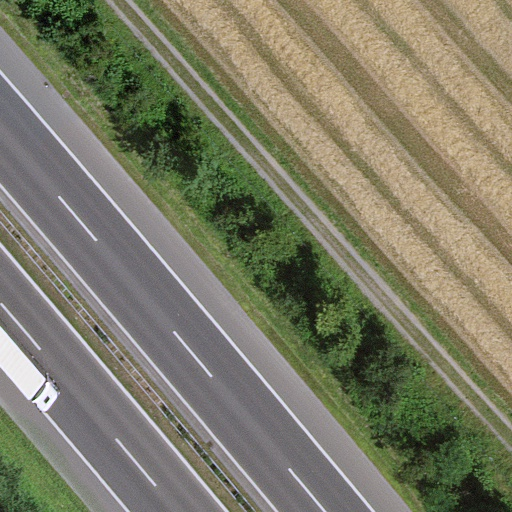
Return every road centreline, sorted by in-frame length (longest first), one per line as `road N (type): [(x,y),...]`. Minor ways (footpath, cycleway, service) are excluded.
road 1 (track): [(128,0),(511,423)]
road 2 (motorway): [(313,511),(0,131)]
road 3 (motorway): [(0,307),(168,511)]
